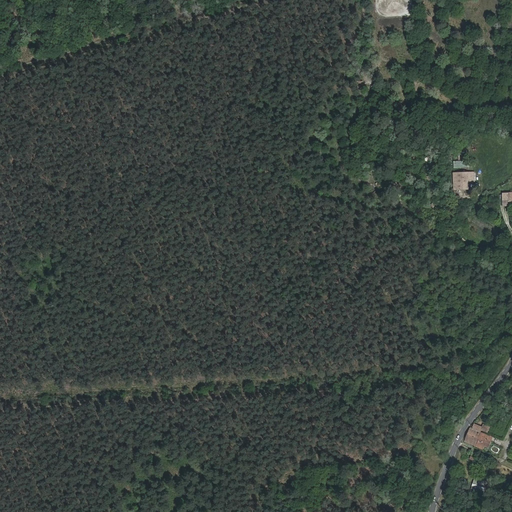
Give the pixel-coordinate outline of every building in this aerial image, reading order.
[(505,150),(505,143),(492,142),(491,149),(505,150)] [(463,156),(463,161),(454,161),(454,167),(469,168),(469,161),(466,161),(466,156),(463,156)] [(459,196),(472,195),(472,176),(459,177),(459,196)] [(482,430),(488,432),(490,427),(484,425),(483,427),(475,424),(473,427),(472,427),(471,428),(470,428),(468,434),(468,433),(466,437),(477,442),(481,433),(482,430)] [(487,435),(481,433),(477,442),(475,445),(475,446),(483,449),(485,446),(489,447),(491,441),(489,440),(485,439),(487,435)] [(484,491),(487,482),(476,479),(473,488),(484,491)]
